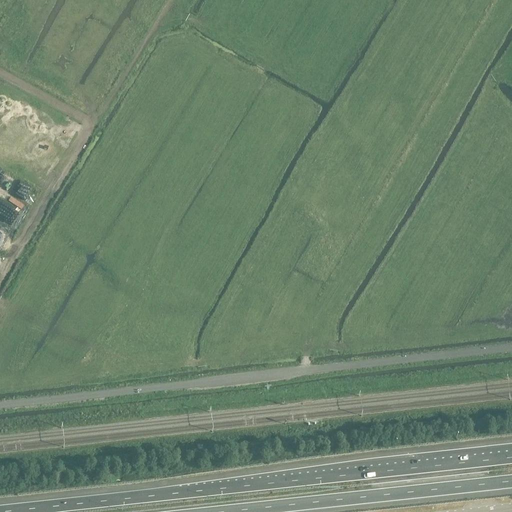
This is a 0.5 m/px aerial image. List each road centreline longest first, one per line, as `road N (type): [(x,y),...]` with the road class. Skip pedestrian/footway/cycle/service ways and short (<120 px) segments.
road 1 (unclassified): [(0,405),(511,348)]
road 2 (motorway): [(511,457),(3,511)]
road 3 (motorway): [(217,511),(511,480)]
